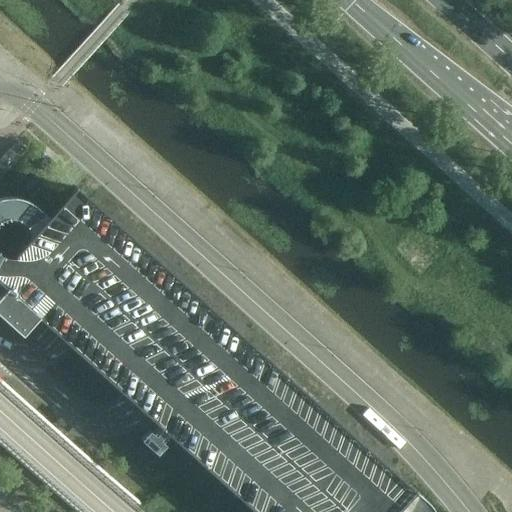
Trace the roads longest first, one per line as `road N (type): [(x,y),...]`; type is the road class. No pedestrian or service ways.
road 1 (trunk): [(346,0),(511,145)]
road 2 (unclassified): [(0,345),(90,417),(115,420),(139,408)]
